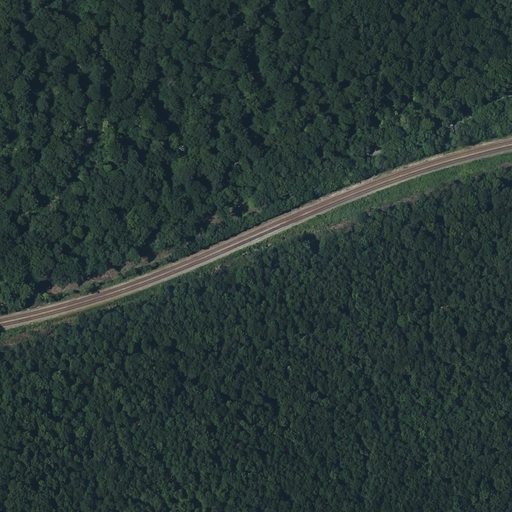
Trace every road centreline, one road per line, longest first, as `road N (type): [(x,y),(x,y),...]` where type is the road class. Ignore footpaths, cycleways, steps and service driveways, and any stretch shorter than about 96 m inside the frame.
road 1 (unclassified): [(0,215),(125,213),(255,190),(440,130),(511,94)]
road 2 (track): [(511,304),(93,371),(0,378)]
